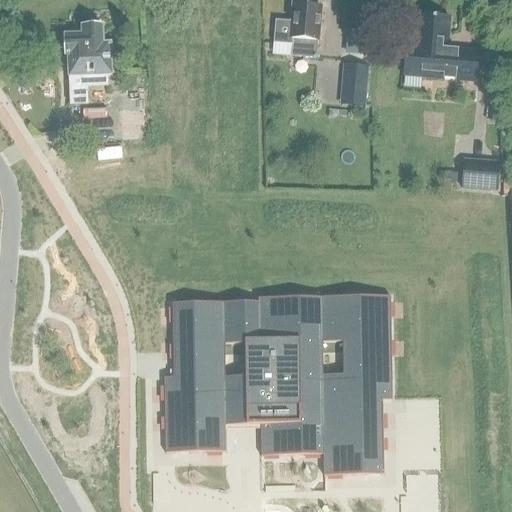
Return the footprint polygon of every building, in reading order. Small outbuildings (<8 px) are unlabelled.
[(247,92),(248,25),(227,25),(227,5),(186,5),(193,21),(193,34),(181,34),(180,62),(183,67),(182,89),(195,83),(195,84),(208,84),(217,80),(223,80),(232,76),(240,92),(247,92)] [(320,28),(319,28),(320,8),(292,6),(291,23),(275,22),(273,44),(293,46),(292,58),(316,60),(318,39),(319,39),(322,37),(322,30),(320,28)] [(419,16),(416,48),(405,47),(403,77),(476,82),(478,52),(455,51),(455,54),(446,53),(448,19),(419,16)] [(71,106),(87,106),(87,88),(107,87),(106,77),(111,77),(109,46),(102,46),(101,27),(82,28),(82,37),(65,38),(66,58),(67,58),(68,79),(70,79),(71,106)] [(368,67),(343,66),(340,106),(365,108),(368,67)] [(101,186),(101,154),(67,153),(65,149),(46,160),(61,185),(101,186)] [(461,189),(496,192),(498,163),(463,160),(461,189)] [(165,388),(165,403),(164,403),(164,420),(165,419),(165,432),(164,432),(165,455),(174,455),(174,454),(189,454),(189,455),(206,454),(221,453),(221,454),(225,454),(225,428),(260,427),(260,458),(263,458),(263,457),(278,457),(278,458),(304,457),(304,456),(319,456),(319,457),(323,457),(323,478),(327,478),(327,477),(342,477),(342,478),(365,477),(365,476),(380,476),(380,477),(383,477),(383,453),(382,453),(382,440),(383,440),(383,431),(382,431),(381,416),(382,416),(382,402),(390,401),(390,402),(392,402),(391,388),(390,380),(391,380),(391,376),(390,376),(390,368),(391,367),(391,358),(390,358),(390,342),(391,342),(390,319),(389,319),(389,304),(390,304),(390,298),(377,298),(377,299),(362,299),(362,298),(358,298),(358,299),(343,300),(343,299),(319,299),(319,300),(304,300),(304,299),(297,299),(297,300),(285,300),(258,300),(258,304),(257,304),(257,305),(245,305),(245,304),(232,304),(232,305),(224,305),(224,304),(218,304),(218,305),(210,305),(210,304),(192,305),(192,306),(177,306),(177,305),(172,305),(172,310),(173,310),(173,325),(172,325),(173,346),(174,346),(174,361),(173,361),(173,372),(174,372),(174,379),(164,380),(164,388),(165,388)]
